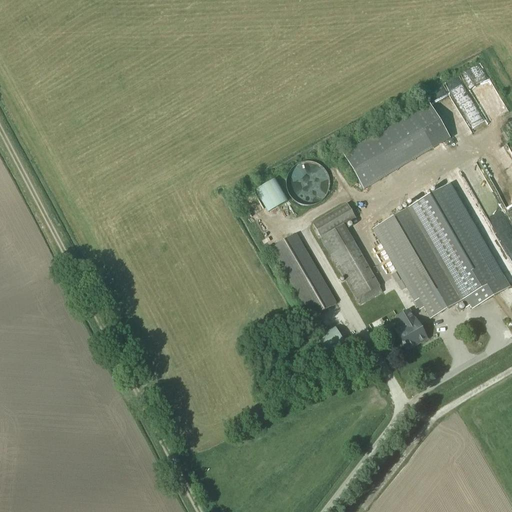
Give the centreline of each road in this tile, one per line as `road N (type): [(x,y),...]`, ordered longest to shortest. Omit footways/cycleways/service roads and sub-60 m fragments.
road 1 (track): [(199,511),(0,142)]
road 2 (unclassified): [(323,511),(415,396),(481,356)]
